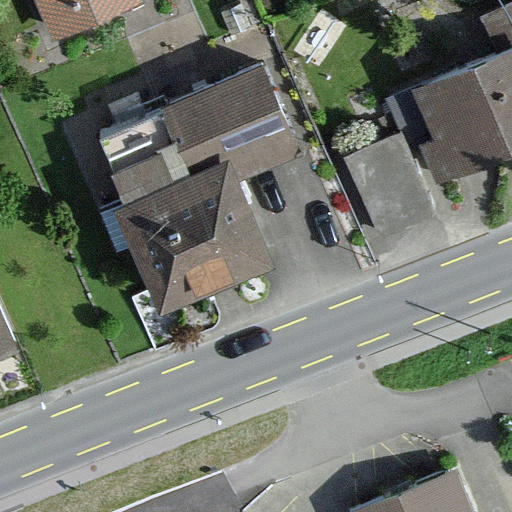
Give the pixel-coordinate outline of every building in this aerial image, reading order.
[(32,0),(47,35),(132,0),(32,0)] [(511,48),(422,85),(457,172),(511,149),(511,48)] [(271,61),(97,134),(169,305),(289,255),(253,171),(307,148),(271,61)] [(345,141),(381,227),(444,201),(408,114),(345,141)] [(0,346),(15,341),(0,305),(0,346)] [(466,511),(451,474),(356,511),(466,511)]
